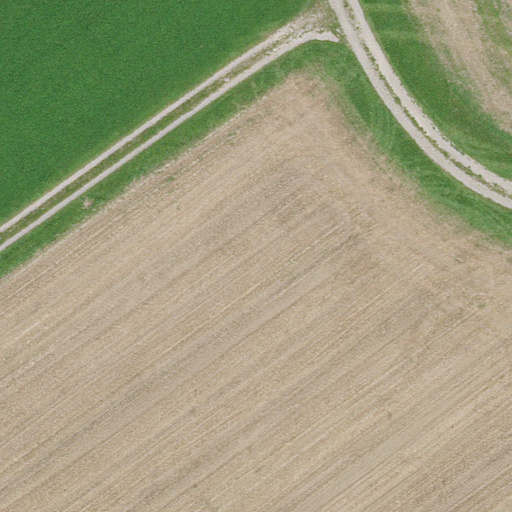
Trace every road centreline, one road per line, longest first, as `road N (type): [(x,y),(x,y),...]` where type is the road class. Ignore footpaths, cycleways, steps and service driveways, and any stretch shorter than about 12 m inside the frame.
road 1 (track): [(345,4),(0,246)]
road 2 (track): [(343,0),(389,95),(443,158),(511,200)]
